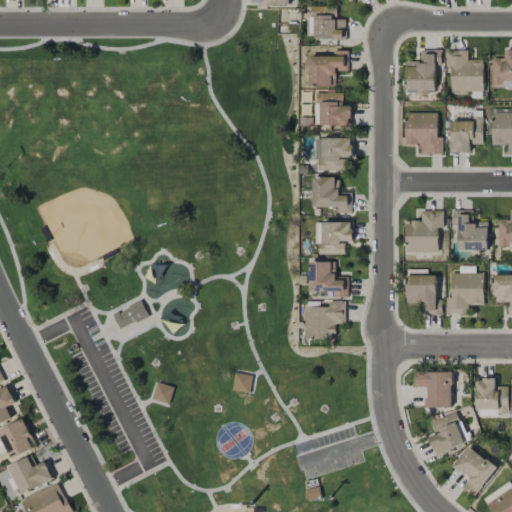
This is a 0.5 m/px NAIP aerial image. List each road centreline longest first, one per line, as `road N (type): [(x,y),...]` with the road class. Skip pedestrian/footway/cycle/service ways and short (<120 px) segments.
road 1 (residential): [(443,511),(399,450),(388,405),(383,23)]
road 2 (tertiary): [(112,511),(0,288)]
road 3 (tertiary): [(0,24),(222,25)]
road 4 (residential): [(383,23),(511,22)]
road 5 (residential): [(385,182),(511,181)]
road 6 (residential): [(386,346),(511,346)]
